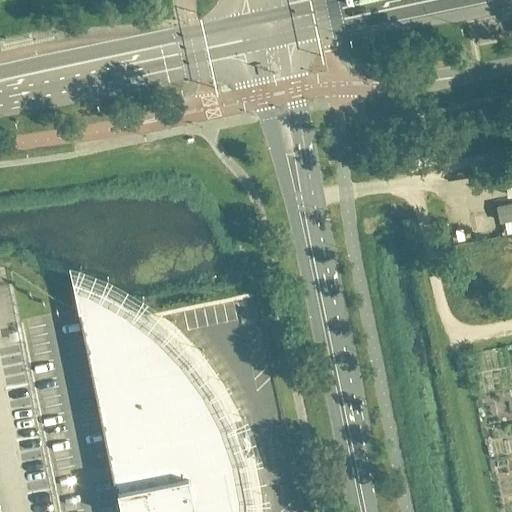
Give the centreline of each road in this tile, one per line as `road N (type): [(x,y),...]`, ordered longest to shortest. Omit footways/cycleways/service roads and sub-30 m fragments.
road 1 (tertiary): [(361,511),(297,201)]
road 2 (secondary): [(0,88),(264,33)]
road 3 (unknown): [(401,181),(447,335),(465,345),(505,338)]
road 4 (residential): [(465,240),(453,186),(401,181),(297,201)]
road 5 (tertiary): [(297,201),(264,33)]
road 6 (secondary): [(264,33),(410,0)]
